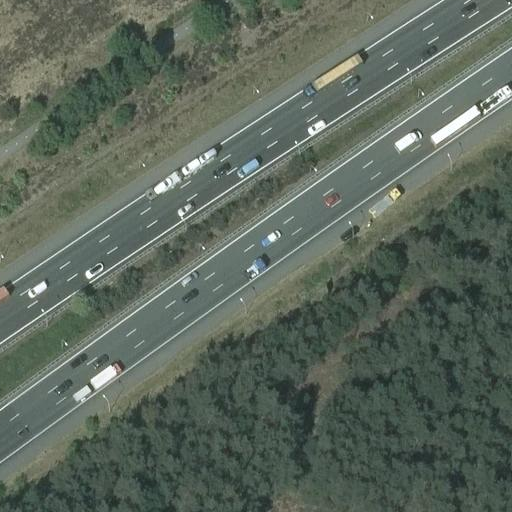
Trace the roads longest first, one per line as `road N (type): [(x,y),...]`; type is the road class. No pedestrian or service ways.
road 1 (motorway): [(0,438),(511,74)]
road 2 (motorway): [(484,0),(0,321)]
